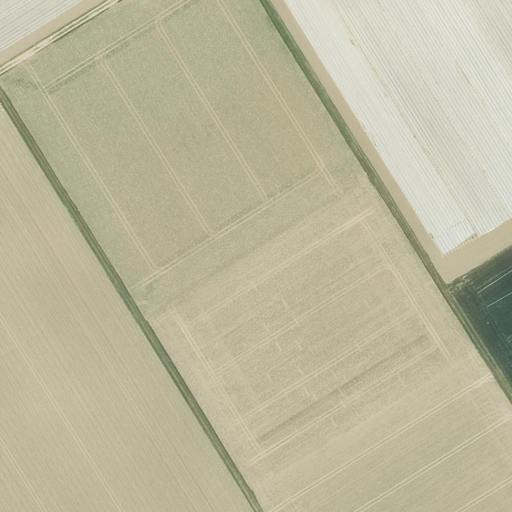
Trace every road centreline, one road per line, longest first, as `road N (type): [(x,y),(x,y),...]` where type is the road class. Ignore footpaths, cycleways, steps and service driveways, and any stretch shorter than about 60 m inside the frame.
road 1 (track): [(257,511),(0,93)]
road 2 (track): [(263,0),(511,401)]
road 3 (track): [(0,72),(114,0)]
